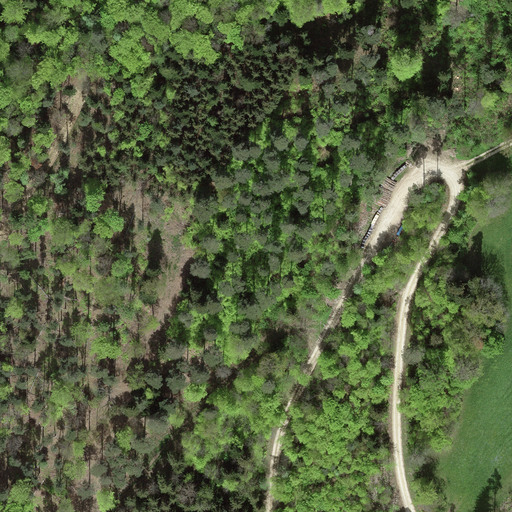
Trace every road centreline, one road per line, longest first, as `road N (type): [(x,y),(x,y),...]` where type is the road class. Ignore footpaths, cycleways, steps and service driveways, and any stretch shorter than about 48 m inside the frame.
road 1 (track): [(268,511),(276,432),(411,180),(452,172)]
road 2 (track): [(452,172),(454,201),(411,284),(400,342),(397,443),(412,511)]
road 3 (track): [(411,180),(439,94),(484,0)]
